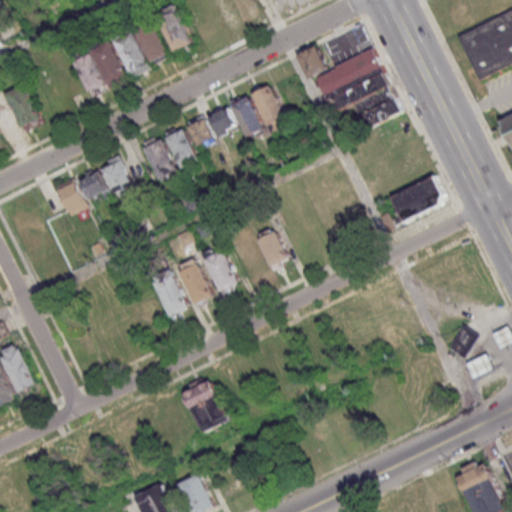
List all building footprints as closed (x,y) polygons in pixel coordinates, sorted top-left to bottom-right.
[(161,19),(179,10),(194,42),(177,50),(161,19)] [(460,35),(511,10),(511,63),(481,78),(460,35)] [(139,29),(156,20),(171,52),(154,60),(139,29)] [(117,40),(137,30),(154,66),(135,76),(117,40)] [(94,48),(113,39),(130,74),(124,77),(126,82),(113,89),(94,48)] [(405,112),(377,47),(330,67),(320,45),(301,53),(312,80),(320,77),(336,114),(356,106),(366,128),(405,112)] [(74,55),(83,51),(85,56),(94,52),(108,82),(101,86),(104,92),(94,96),(74,55)] [(8,93),(28,83),(45,119),(26,128),(8,93)] [(273,83),(255,92),(273,130),(292,122),(273,83)] [(253,138),(270,129),(250,94),(233,103),(253,138)] [(223,136),(242,127),(229,103),(211,113),(223,136)] [(219,139),(207,113),(189,121),(201,147),(219,139)] [(169,136),(187,127),(202,159),(185,168),(169,136)] [(148,146),(165,138),(181,169),(163,178),(148,146)] [(134,182),(122,155),(104,163),(116,190),(134,182)] [(112,192),(102,167),(82,175),(92,200),(112,192)] [(395,196),(438,175),(447,193),(444,203),(407,221),(395,196)] [(73,215),(91,206),(78,176),(59,185),(73,215)] [(261,239),(279,230),(291,256),(282,260),(284,265),(276,269),(261,239)] [(230,243),(251,232),(269,268),(259,273),(262,278),(250,284),(230,243)] [(205,252),(215,248),(218,253),(226,249),(242,281),(224,290),(205,252)] [(183,272),(187,270),(183,264),(197,257),(216,295),(199,303),(183,272)] [(159,283),(176,275),(192,306),(174,315),(159,283)] [(0,323),(0,340),(11,335),(4,321),(0,323)] [(451,347),(467,324),(482,334),(467,357),(451,347)] [(495,332),(511,324),(511,342),(502,347),(495,332)] [(4,355),(22,391),(40,382),(23,347),(20,348),(18,343),(6,348),(9,353),(4,355)] [(469,362),(490,353),(497,368),(476,377),(469,362)] [(0,358),(0,396),(4,405),(16,398),(14,393),(19,391),(3,357),(0,358)] [(187,393),(212,380),(232,419),(207,432),(187,393)] [(478,511),(461,476),(468,473),(465,467),(478,461),(480,465),(487,462),(510,508),(501,511),(478,511)] [(193,511),(179,483),(202,471),(218,504),(215,506),(215,509),(211,511),(208,510),(204,511),(193,511)] [(146,511),(138,495),(165,481),(180,511),(146,511)]
